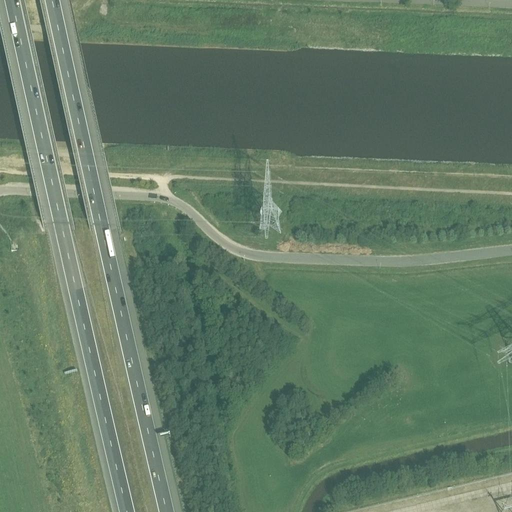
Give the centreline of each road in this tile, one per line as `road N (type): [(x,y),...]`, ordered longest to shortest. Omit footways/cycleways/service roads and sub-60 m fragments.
road 1 (motorway): [(168,511),(51,0)]
road 2 (motorway): [(12,0),(128,511)]
road 3 (unclassified): [(511,251),(393,262),(235,251)]
road 4 (unclassified): [(0,189),(171,199),(235,251)]
